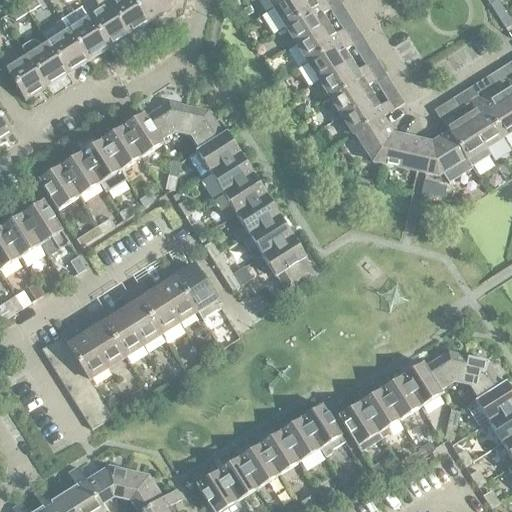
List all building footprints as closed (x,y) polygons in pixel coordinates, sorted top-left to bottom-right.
[(32,0),(22,6),(27,14),(40,6),(36,0),(32,0)] [(108,6),(109,5),(105,0),(93,0),(94,0),(100,11),(87,19),(106,50),(127,36),(108,6)] [(148,24),(133,0),(132,0),(117,0),(109,5),(108,6),(127,36),(148,24)] [(172,0),(133,0),(148,24),(171,9),(172,0)] [(267,0),(273,10),(289,0),(267,0)] [(289,0),(273,10),(285,28),(329,0),(312,0),(311,0),(289,0)] [(329,0),(285,28),(296,46),(328,26),(322,16),(340,4),(337,0),(329,0)] [(490,6),(498,17),(505,13),(498,1),(490,6)] [(22,6),(11,14),(16,22),(27,14),(22,6)] [(87,19),(81,9),(60,22),(67,32),(86,62),(106,50),(87,19)] [(511,26),(511,23),(505,13),(498,17),(506,30),(511,26)] [(296,46),(307,64),(358,32),(353,25),(335,36),(328,26),(296,46)] [(67,32),(46,45),(65,75),(86,62),(67,32)] [(310,88),(319,82),(351,62),(344,52),(363,41),(358,32),(307,64),(299,69),(310,88)] [(29,44),(22,48),(21,49),(45,88),(65,75),(46,45),(41,48),(40,46),(35,43),(29,44)] [(45,88),(21,49),(14,53),(19,62),(6,70),(25,101),(45,88)] [(357,73),(351,62),(319,82),(330,100),(381,69),(376,61),(357,73)] [(511,115),(511,72),(507,65),(499,71),(510,90),(500,96),(511,115)] [(381,69),(330,100),(341,118),(373,98),(367,88),(386,76),(381,69)] [(503,139),(511,133),(511,115),(500,96),(491,102),(479,83),(471,88),(503,139)] [(485,151),(503,139),(471,88),(463,93),(475,112),(464,118),(485,151)] [(379,108),(373,98),(341,118),(352,136),(354,135),(380,118),(381,119),(392,112),(393,113),(404,106),(398,96),(379,108)] [(169,104),(145,119),(160,143),(174,134),(181,136),(188,109),(169,104)] [(466,162),(485,151),(464,118),(455,124),(443,105),(433,111),(440,123),(441,122),(448,134),(449,134),(465,161),(466,162)] [(190,138),(199,151),(222,136),(208,113),(188,109),(181,136),(190,138)] [(0,140),(11,134),(0,116),(0,140)] [(143,116),(123,129),(142,159),(162,146),(160,143),(145,119),(143,116)] [(372,164),(385,166),(392,136),(381,119),(380,118),(354,135),(372,164)] [(123,129),(101,142),(121,173),(142,159),(123,129)] [(195,154),(208,175),(239,155),(226,134),(222,136),(199,151),(195,154)] [(455,167),(465,161),(449,134),(448,134),(431,145),(424,175),(437,178),(443,174),(446,176),(456,170),(455,167)] [(392,136),(385,166),(417,174),(424,143),(392,136)] [(101,142),(81,155),(100,186),(121,173),(101,142)] [(79,199),(100,186),(81,155),(60,169),(79,199)] [(208,175),(221,196),(252,176),(239,155),(208,175)] [(171,162),(168,177),(178,179),(181,164),(171,162)] [(57,213),(79,199),(60,169),(38,182),(57,213)] [(265,196),(252,176),(221,196),(231,210),(222,216),(226,222),(235,217),(234,216),(266,197),(265,196)] [(165,191),(169,192),(175,193),(178,179),(168,177),(165,191)] [(144,210),(157,202),(152,194),(139,202),(144,210)] [(239,243),(248,238),(248,237),(278,218),(278,217),(280,215),(278,212),(274,211),(273,209),(274,204),(269,197),(266,197),(234,216),(235,217),(244,231),(235,237),(239,243)] [(185,201),(178,206),(185,219),(193,214),(185,201)] [(42,203),(21,217),(40,247),(51,240),(59,252),(69,245),(42,203)] [(124,223),(136,215),(131,207),(119,215),(124,223)] [(40,247),(21,217),(0,230),(19,261),(40,247)] [(292,239),(278,218),(248,237),(248,238),(255,250),(249,254),(255,263),(261,259),(261,258),(292,239)] [(103,236),(115,228),(110,220),(98,228),(103,236)] [(199,222),(191,227),(198,239),(207,235),(199,222)] [(0,272),(19,261),(0,230),(0,272)] [(89,234),(77,241),(76,241),(82,250),(94,242),(89,234)] [(305,261),(292,239),(261,258),(261,259),(275,280),(277,279),(287,295),(313,279),(303,263),(305,261)] [(212,243),(204,248),(212,261),(220,255),(212,243)] [(212,261),(225,281),(233,276),(225,264),(228,260),(223,253),(220,255),(212,261)] [(86,271),(78,259),(70,264),(78,276),(86,271)] [(174,264),(168,268),(197,314),(215,303),(193,268),(181,275),(174,264)] [(179,326),(197,314),(168,268),(161,272),(169,283),(157,291),(179,326)] [(56,289),(64,284),(57,272),(48,277),(56,289)] [(241,288),(233,276),(225,281),(233,293),(241,288)] [(36,302),(44,297),(36,284),(28,289),(36,302)] [(145,298),(138,287),(132,290),(161,337),(179,326),(157,291),(145,298)] [(132,290),(126,294),(133,306),(121,313),(143,348),(161,337),(132,290)] [(15,315),(23,310),(15,298),(7,303),(15,315)] [(7,303),(0,307),(0,320),(2,323),(15,315),(7,303)] [(109,321),(102,309),(96,313),(125,360),(143,348),(121,313),(109,321)] [(96,313),(90,317),(97,328),(85,336),(107,371),(125,360),(96,313)] [(74,343),(67,332),(60,336),(62,340),(68,349),(74,359),(81,369),(87,379),(89,382),(107,371),(85,336),(74,343)] [(68,349),(62,340),(42,352),(48,362),(68,349)] [(68,349),(48,362),(54,372),(74,359),(68,349)] [(447,355),(424,370),(438,393),(453,384),(460,386),(466,360),(447,355)] [(473,358),(469,360),(466,360),(460,386),(468,388),(478,402),(501,387),(486,364),(483,363),(481,360),(473,358)] [(74,359),(54,372),(60,382),(81,369),(74,359)] [(438,393),(424,370),(421,366),(401,379),(420,410),(440,397),(438,393)] [(81,369),(60,382),(67,392),(87,379),(81,369)] [(73,402),(93,389),(89,382),(87,379),(67,392),(73,402)] [(399,423),(420,410),(401,379),(380,392),(399,423)] [(511,395),(505,385),(501,387),(478,402),(475,404),(488,425),(511,409),(511,395)] [(79,412),(99,399),(93,389),(73,402),(79,412)] [(380,392),(359,405),(382,441),(388,437),(390,433),(388,430),(399,423),(380,392)] [(85,422),(106,409),(99,399),(79,412),(85,422)] [(359,405),(338,419),(360,454),(382,441),(359,405)] [(300,422),(319,452),(324,461),(330,457),(331,452),(345,444),(322,408),(320,409),(318,406),(311,410),(310,415),(308,416),(303,415),(300,418),(302,420),(300,422)] [(106,409),(85,422),(92,432),(112,419),(106,409)] [(511,409),(488,425),(501,445),(511,438),(511,409)] [(450,412),(447,426),(457,428),(460,414),(450,412)] [(279,435),(298,465),(319,452),(300,422),(279,435)] [(444,440),(454,442),(457,428),(447,426),(444,440)] [(298,465),(279,435),(258,448),(277,478),(298,465)] [(511,462),(511,438),(501,445),(511,462)] [(436,451),(435,450),(431,443),(418,451),(423,459),(436,451)] [(277,478),(258,448),(237,461),(256,491),(277,478)] [(465,451),(457,456),(465,468),(473,463),(465,451)] [(403,472),(415,464),(410,456),(398,464),(403,472)] [(237,461),(217,474),(236,504),(256,491),(237,461)] [(393,478),(389,470),(382,466),(372,472),(381,486),(393,478)] [(75,487),(61,496),(71,511),(101,511),(99,508),(84,485),(86,483),(77,469),(67,475),(75,487)] [(114,499),(121,500),(127,474),(108,470),(86,483),(84,485),(99,508),(114,499)] [(478,472),(470,477),(478,489),(486,484),(478,472)] [(129,502),(135,511),(144,511),(161,502),(161,501),(147,479),(127,474),(121,500),(129,502)] [(211,511),(223,511),(236,504),(217,474),(196,487),(211,511)] [(346,493),(359,485),(354,477),(341,485),(346,493)] [(175,491),(161,501),(161,502),(144,511),(174,511),(175,508),(174,505),(181,501),(175,491)] [(321,498),(326,506),(338,499),(333,491),(321,498)] [(71,511),(61,496),(49,504),(42,492),(33,497),(41,509),(40,509),(40,510),(41,509),(42,511),(71,511)] [(491,493),(483,498),(491,511),(499,505),(491,493)] [(300,511),(316,511),(317,511),(312,504),(314,502),(310,495),(296,503),(301,511),(300,511)]
